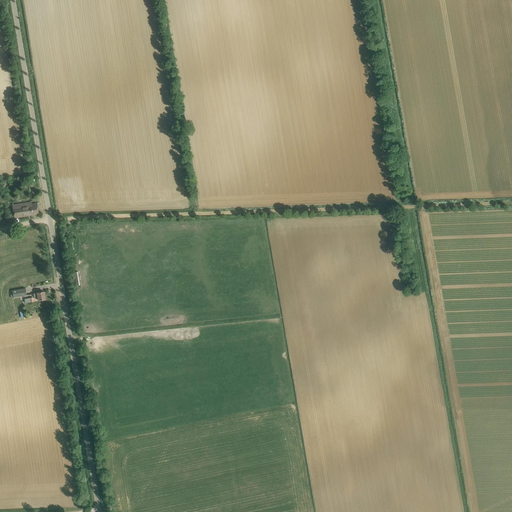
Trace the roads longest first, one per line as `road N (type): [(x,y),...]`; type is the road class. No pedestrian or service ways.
road 1 (track): [(49,218),(511,202)]
road 2 (tertiary): [(99,511),(49,218)]
road 3 (tertiary): [(49,218),(11,0)]
